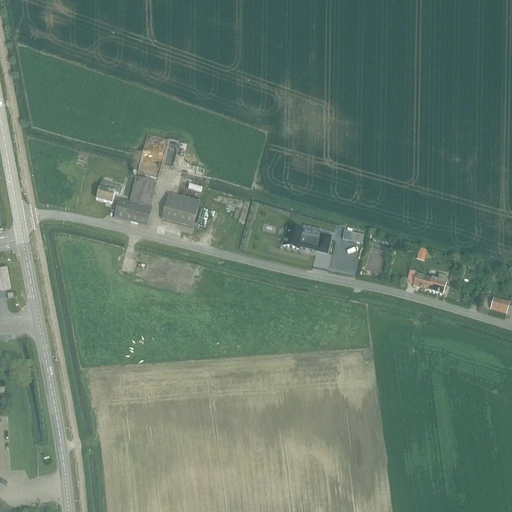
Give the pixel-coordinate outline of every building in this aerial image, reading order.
[(190,170),(188,177),(194,178),(192,187),(211,192),(215,176),(190,170)] [(118,200),(114,218),(147,227),(151,209),(149,209),(156,182),(136,177),(130,203),(128,203),(122,201),(118,200)] [(99,189),(96,200),(96,201),(105,203),(112,205),(115,194),(121,195),(122,189),(112,186),(101,183),(99,189)] [(169,193),(161,220),(193,229),(200,202),(169,193)] [(273,247),(279,229),(280,224),(277,223),(278,219),(270,217),(268,224),(276,226),(274,232),(264,229),(260,244),(263,245),(262,247),(266,248),(267,246),(273,247)] [(287,228),(282,246),(297,251),(298,247),(315,252),(315,253),(325,256),(330,239),(319,237),(318,240),(301,235),(302,232),(287,228)] [(356,235),(354,243),(362,245),(364,237),(356,235)] [(8,269),(0,269),(0,292),(11,291),(8,269)] [(416,276),(413,287),(443,296),(446,283),(447,282),(445,281),(446,277),(444,277),(440,276),(439,280),(417,273),(416,276)] [(451,275),(450,281),(459,284),(461,277),(451,275)] [(509,306),(493,302),(491,310),(506,315),(509,306)]
